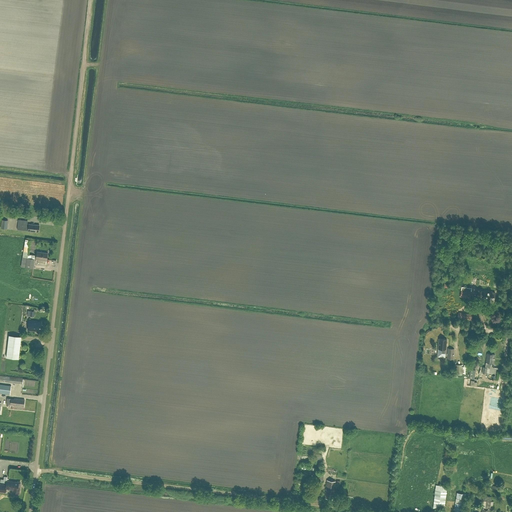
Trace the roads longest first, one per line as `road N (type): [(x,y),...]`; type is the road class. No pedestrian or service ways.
road 1 (track): [(370,511),(36,470)]
road 2 (unclassified): [(30,511),(69,184)]
road 3 (track): [(91,0),(69,184)]
